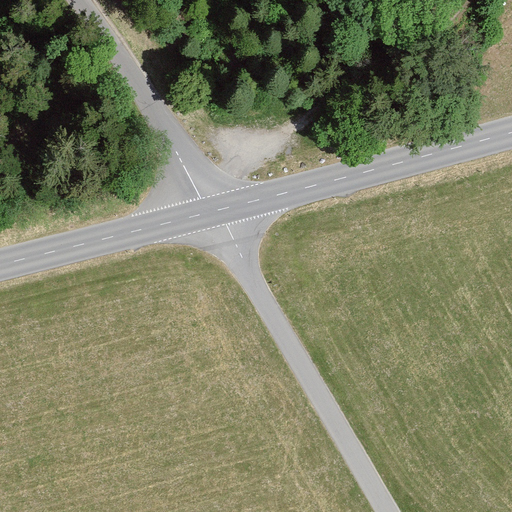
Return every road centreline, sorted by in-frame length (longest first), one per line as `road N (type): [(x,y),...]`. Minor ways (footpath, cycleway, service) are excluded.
road 1 (unclassified): [(207,212),(385,511)]
road 2 (track): [(207,212),(312,109),(375,61),(440,30),(467,0)]
road 3 (unclassified): [(207,212),(511,130)]
road 4 (unclassified): [(78,0),(174,143),(207,212)]
road 5 (unclassified): [(0,264),(207,212)]
